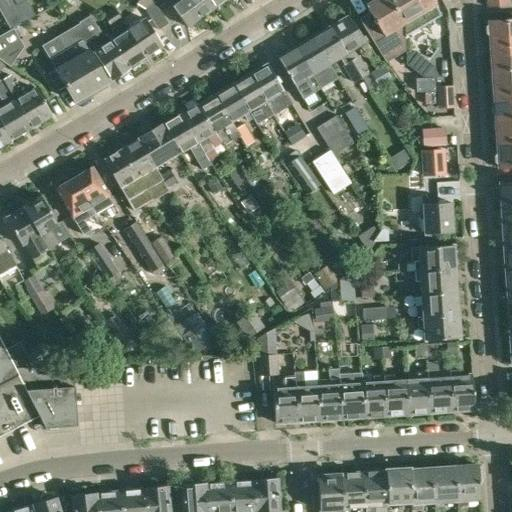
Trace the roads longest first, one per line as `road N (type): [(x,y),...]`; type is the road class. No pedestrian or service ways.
road 1 (residential): [(462,0),(474,72),(494,437)]
road 2 (residential): [(0,173),(288,0)]
road 3 (residential): [(296,449),(59,464),(0,487)]
road 4 (residential): [(494,437),(296,449)]
